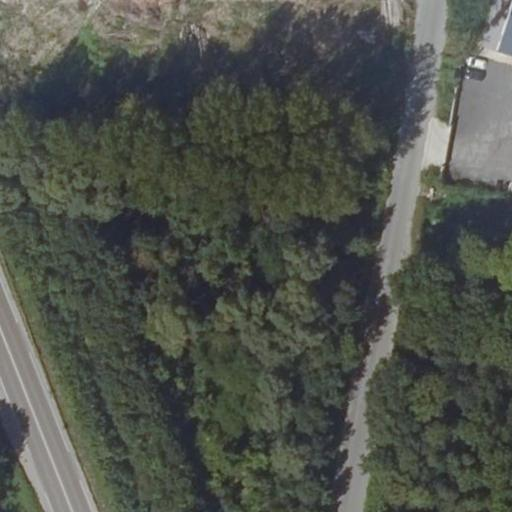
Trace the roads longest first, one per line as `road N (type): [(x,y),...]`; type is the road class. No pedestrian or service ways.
road 1 (unclassified): [(354,511),(442,0)]
road 2 (secondary): [(0,332),(71,511)]
